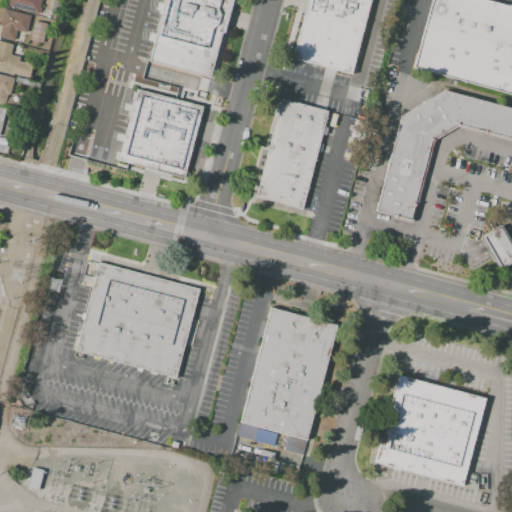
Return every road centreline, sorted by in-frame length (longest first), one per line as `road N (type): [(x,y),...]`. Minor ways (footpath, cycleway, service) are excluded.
road 1 (residential): [(213,238),(270,0)]
road 2 (residential): [(387,284),(339,493)]
road 3 (secondary): [(234,244),(439,297)]
